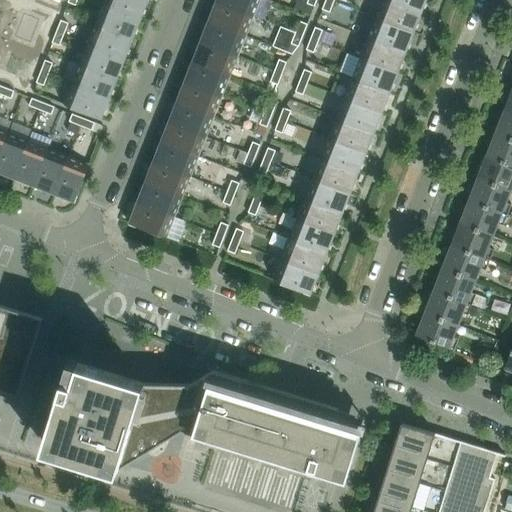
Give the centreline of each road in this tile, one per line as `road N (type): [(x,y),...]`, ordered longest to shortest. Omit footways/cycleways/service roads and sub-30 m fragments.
road 1 (residential): [(499,0),(360,356)]
road 2 (residential): [(85,248),(360,356)]
road 3 (residential): [(85,248),(180,0)]
road 4 (residential): [(360,356),(511,413)]
